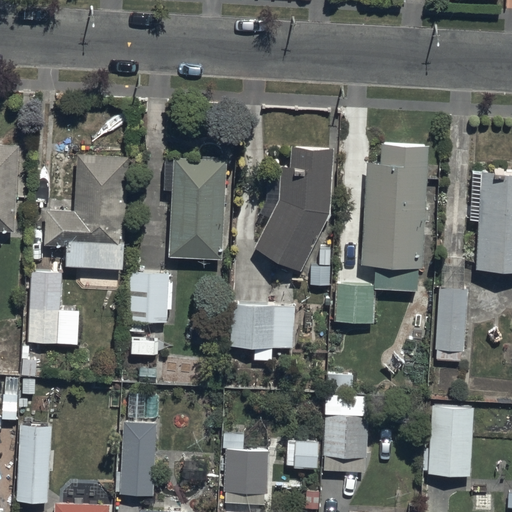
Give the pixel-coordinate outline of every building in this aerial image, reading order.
[(329,204),(333,138),(276,131),(280,187),(254,239),(300,262),(329,204)] [(420,270),(425,136),(367,133),(362,268),(420,270)] [(15,138),(0,136),(0,242),(8,243),(15,138)] [(122,257),(124,147),(53,146),(50,256),(122,257)] [(223,150),(172,148),(168,249),(218,251),(223,150)] [(511,155),(475,154),(472,259),(511,260),(511,155)] [(330,281),(330,246),(318,246),(318,263),(309,263),(309,282),(330,281)] [(135,267),(128,267),(126,327),(144,327),(144,317),(166,317),(167,306),(171,306),(172,271),(165,270),(165,266),(135,265),(135,267)] [(63,274),(32,272),(29,344),(79,346),(80,313),(62,312),(63,274)] [(467,284),(437,283),(434,356),(459,357),(460,346),(465,346),(467,284)] [(293,299),(230,298),(229,342),(254,342),(253,358),(273,358),(273,344),(293,344),(293,299)] [(353,372),(324,371),(322,468),(367,469),(368,411),(365,411),(365,390),(352,390),(353,372)] [(18,389),(0,388),(0,416),(17,417),(18,389)] [(144,389),(126,388),(125,415),(143,415),(144,389)] [(470,471),(473,403),(432,401),(430,444),(424,444),(423,469),(470,471)] [(51,421),(19,420),(16,498),(49,499),(51,421)] [(157,422),(122,421),(120,491),(155,493),(157,422)] [(268,488),(268,445),(244,445),(244,430),(222,430),(222,445),(224,445),(224,502),(265,502),(265,488),(268,488)] [(318,436),(287,436),(287,460),(295,460),(295,463),(318,463),(318,436)] [(111,511),(112,494),(53,496),(51,511),(111,511)]
